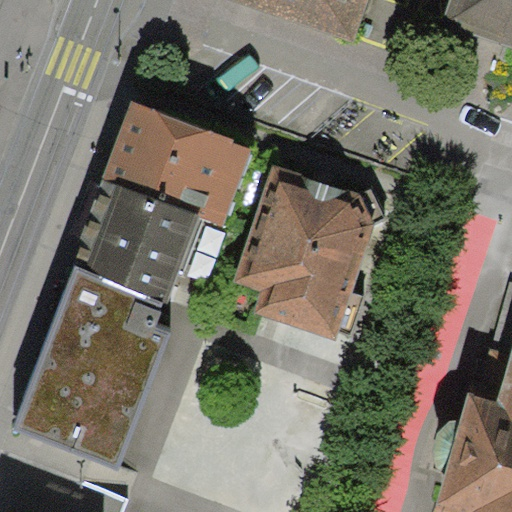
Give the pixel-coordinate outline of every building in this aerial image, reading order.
[(0,0),(0,50),(20,0),(0,0)] [(250,0),(359,37),(371,0),(250,0)] [(511,0),(451,0),(444,22),(511,45),(511,0)] [(257,148),(134,104),(14,425),(122,468),(203,222),(226,230),(257,148)] [(382,216),(276,177),(231,300),(343,341),(382,216)] [(463,506),(460,511),(511,511),(511,290),(482,390),(469,386),(460,418),(442,420),(431,436),(433,458),(444,471),(436,498),(463,506)]
